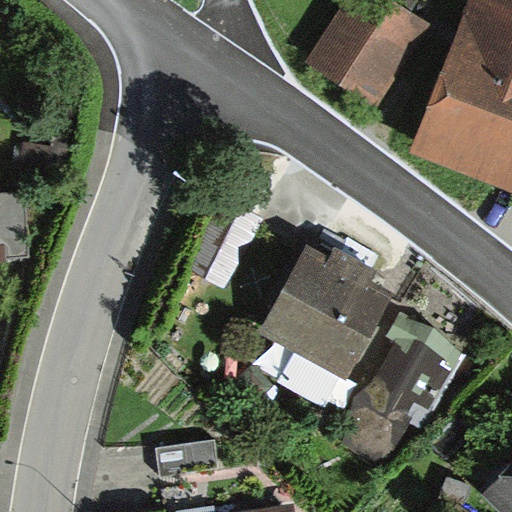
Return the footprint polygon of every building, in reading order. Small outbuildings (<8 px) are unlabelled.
[(364,0),(345,0),(303,61),(358,99),(407,29),(364,0)] [(511,0),(464,0),(408,152),(511,190),(511,0)] [(66,176),(69,148),(20,142),(17,170),(66,176)] [(0,193),(0,261),(34,259),(30,192),(0,193)] [(373,298),(292,252),(257,315),(338,361),(373,298)] [(372,458),(447,355),(408,327),(333,430),(372,458)] [(511,511),(511,467),(486,493),(504,511),(511,511)]
